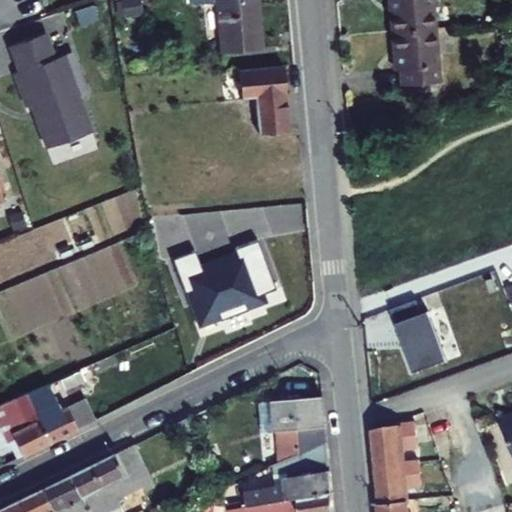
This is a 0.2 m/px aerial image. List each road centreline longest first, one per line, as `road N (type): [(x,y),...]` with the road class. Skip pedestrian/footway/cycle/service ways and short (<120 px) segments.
road 1 (tertiary): [(0,487),(338,319)]
road 2 (residential): [(310,0),(338,319)]
road 3 (track): [(327,192),(389,185),(511,118)]
road 4 (residential): [(349,422),(511,365)]
